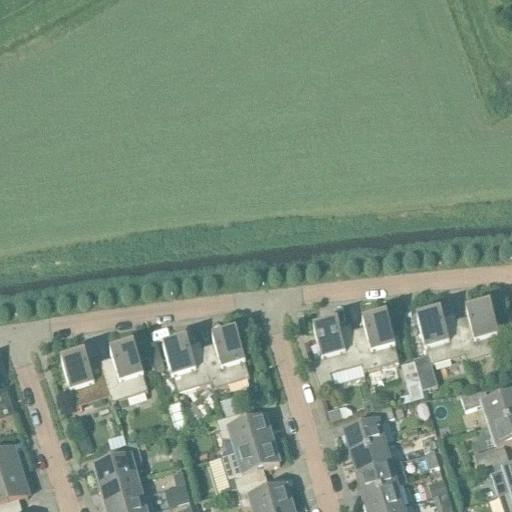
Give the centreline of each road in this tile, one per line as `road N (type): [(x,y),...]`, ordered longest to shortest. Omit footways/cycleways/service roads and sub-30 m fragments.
road 1 (residential): [(16,339),(270,304)]
road 2 (residential): [(270,304),(511,274)]
road 3 (residential): [(330,511),(270,304)]
road 4 (residential): [(69,511),(16,339)]
